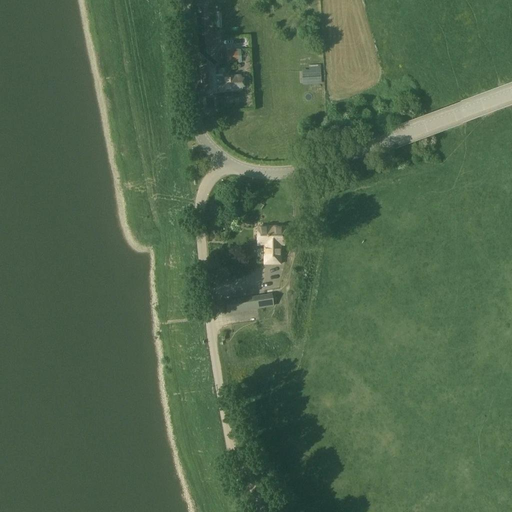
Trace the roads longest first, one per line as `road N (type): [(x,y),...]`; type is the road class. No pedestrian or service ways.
road 1 (unclassified): [(265,511),(231,452),(206,298),(199,200),(225,162)]
road 2 (tertiary): [(225,162),(263,174),(318,167),(511,94)]
road 3 (tertiary): [(225,162),(199,136),(192,114),(184,0)]
